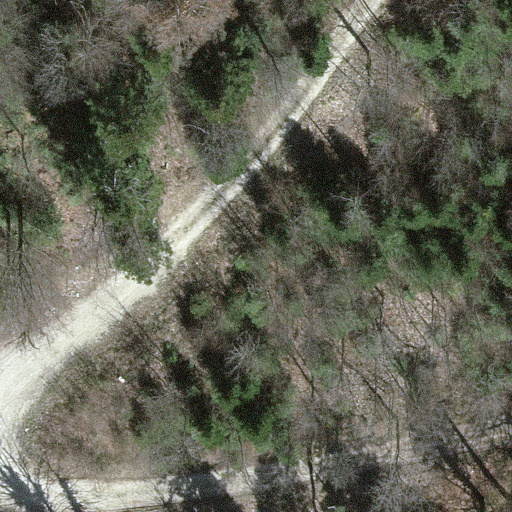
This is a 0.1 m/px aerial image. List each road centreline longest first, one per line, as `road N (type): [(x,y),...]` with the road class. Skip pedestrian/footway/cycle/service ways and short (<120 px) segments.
road 1 (track): [(364,0),(0,469)]
road 2 (track): [(511,430),(334,475),(0,500)]
